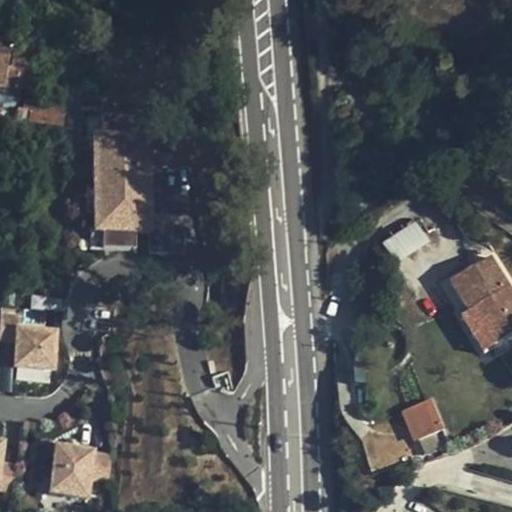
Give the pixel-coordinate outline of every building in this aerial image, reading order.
[(10,44),(0,42),(0,88),(3,89),(19,92),(20,90),(22,71),(23,64),(25,49),(13,48),(10,65),(12,65),(11,70),(6,70),(10,44)] [(22,71),(20,90),(32,91),(36,66),(23,64),(22,71)] [(102,133),(102,118),(91,118),(91,139),(92,139),(92,230),(90,230),(90,252),(102,252),(102,235),(153,235),(153,133),(151,133),(151,118),(135,118),(135,133),(102,133)] [(475,267),(491,258),(486,250),(474,249),(475,267)] [(475,267),(451,283),(470,313),(472,311),(496,347),(511,336),(511,290),(491,258),(475,267)] [(485,354),(496,347),(472,311),(470,313),(462,318),(485,354)] [(0,313),(0,345),(12,346),(12,372),(56,374),(58,332),(18,330),(19,315),(0,313)] [(442,432),(430,402),(405,412),(417,442),(439,433),(442,432)] [(439,433),(417,442),(422,455),(445,446),(439,433)] [(47,498),(89,503),(91,483),(108,485),(111,456),(52,450),(47,498)]
